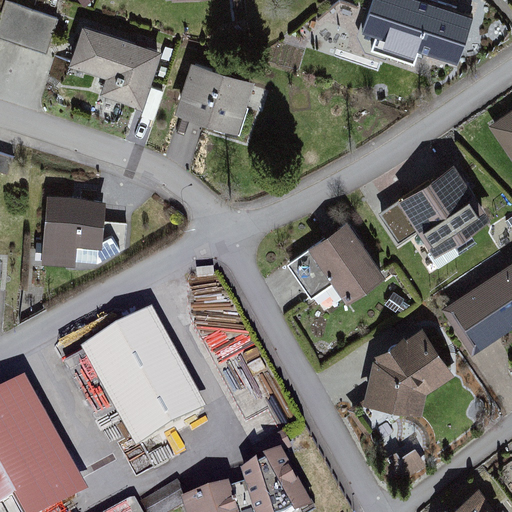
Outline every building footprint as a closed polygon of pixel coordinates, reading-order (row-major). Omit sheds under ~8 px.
[(447,56),(465,4),(452,0),(364,0),(356,25),(447,56)] [(0,39),(47,53),(57,20),(3,4),(0,15),(0,39)] [(95,94),(137,109),(158,52),(80,24),(66,64),(102,77),(95,94)] [(235,132),(253,80),(189,58),(171,110),(235,132)] [(511,162),(511,107),(486,125),(511,162)] [(430,254),(486,219),(452,164),(395,200),(430,254)] [(73,266),(75,244),(98,246),(103,199),(45,193),(38,263),(73,266)] [(309,299),(332,283),(343,299),(381,273),(344,218),(305,245),(309,250),(285,266),(309,299)] [(471,350),(511,322),(511,259),(442,306),(471,350)] [(202,413),(147,314),(76,353),(131,452),(202,413)] [(416,414),(420,396),(449,378),(419,327),(372,356),(362,402),(416,414)] [(0,506),(7,502),(12,511),(45,511),(81,491),(17,381),(0,390),(0,506)] [(257,511),(300,511),(305,509),(276,454),(237,474),(257,511)] [(232,511),(223,486),(177,502),(180,511),(232,511)] [(495,511),(476,487),(445,511),(495,511)]
